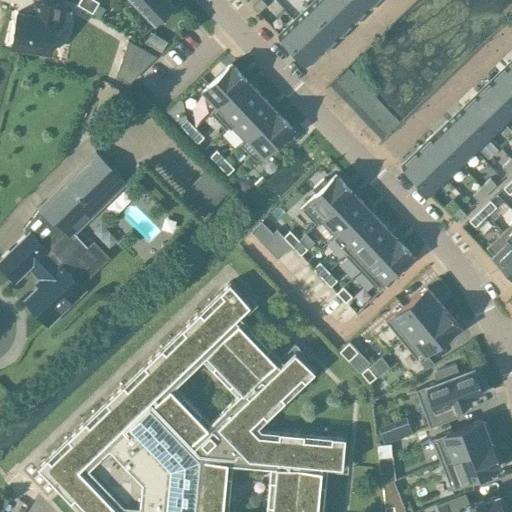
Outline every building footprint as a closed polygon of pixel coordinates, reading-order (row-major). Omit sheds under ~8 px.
[(99,1),(96,0),(89,0),(85,8),(92,12),(99,1)] [(132,0),(130,2),(140,13),(144,10),(154,20),(173,3),(170,0),(132,0)] [(257,11),(266,3),(262,0),(257,0),(252,6),(257,11)] [(336,34),(351,20),(331,0),(314,0),(309,6),(336,34)] [(331,0),(351,20),(366,6),(360,0),(331,0)] [(59,20),(61,5),(35,1),(33,13),(17,10),(12,46),(50,52),(55,19),(59,20)] [(321,48),(336,34),(309,6),(294,20),(321,48)] [(321,48),(294,20),(279,34),(306,63),(321,48)] [(128,38),(116,76),(130,81),(156,54),(128,38)] [(211,111),(246,78),(231,62),(202,89),(217,104),(210,111),(211,111)] [(511,69),(507,64),(492,79),(511,99),(511,69)] [(226,127),(261,94),(246,78),(211,111),(226,127)] [(511,99),(492,79),(477,93),(504,121),(511,113),(511,99)] [(489,135),(504,121),(477,93),(462,107),(489,135)] [(138,94),(125,107),(133,114),(135,112),(147,124),(158,113),(138,94)] [(241,143),(276,110),(261,94),(226,127),(226,128),(230,125),(243,139),(240,142),(241,143)] [(474,150),(489,135),(462,107),(447,121),(474,150)] [(292,126),(276,110),(241,143),(256,159),(272,144),(275,148),(286,138),(283,134),(292,126)] [(186,118),(180,124),(188,133),(195,127),(186,118)] [(459,164),(474,150),(447,121),(433,136),(459,164)] [(203,136),(195,127),(188,133),(197,142),(203,136)] [(433,136),(418,150),(444,178),(459,164),(433,136)] [(216,149),(210,155),(218,164),(225,158),(216,149)] [(444,178),(418,150),(403,164),(429,192),(444,178)] [(29,232),(0,260),(0,261),(15,277),(29,264),(45,281),(26,299),(49,321),(83,287),(79,284),(108,255),(93,239),(86,246),(74,234),(126,182),(95,151),(38,207),(24,227),(29,232)] [(233,167),(225,158),(218,164),(227,173),(233,167)] [(508,172),(511,168),(511,159),(511,158),(502,166),(508,172)] [(206,169),(182,193),(204,215),(228,191),(206,169)] [(300,206),(315,222),(351,188),(335,172),(326,181),(323,177),(312,187),(316,191),(300,206)] [(511,189),(511,177),(511,178),(503,186),(509,193),(511,189)] [(481,186),(487,192),(496,183),(490,178),(481,186)] [(478,200),(487,192),(481,186),(473,194),(478,200)] [(334,235),(366,204),(351,188),(315,222),(316,223),(320,220),(334,235)] [(479,209),(485,215),(496,205),(490,199),(479,209)] [(345,254),(381,220),(366,204),(334,235),(348,250),(344,253),(345,254)] [(456,221),(465,212),(460,207),(451,215),(456,221)] [(479,209),(469,219),(475,225),(485,215),(479,209)] [(345,254),(360,270),(396,236),(381,220),(345,254)] [(511,221),(502,230),(511,240),(511,221)] [(289,229),(283,235),(292,245),(298,239),(289,229)] [(511,273),(511,240),(502,230),(486,246),(511,273)] [(411,252),(396,236),(360,270),(375,286),(391,271),(393,272),(404,262),(402,261),(411,252)] [(307,248),(298,239),(292,245),(300,254),(307,248)] [(321,276),(328,270),(319,261),(313,267),(321,276)] [(336,279),(328,270),(321,276),(330,285),(336,279)] [(342,465),(344,441),(345,435),(261,428),(260,429),(256,426),(315,370),(294,348),(279,363),(266,349),(270,345),(252,327),(248,330),(234,316),(250,302),(229,281),(37,465),(57,486),(61,483),(64,487),(61,490),(81,511),(316,511),(317,508),(323,508),(325,483),(320,482),(321,463),(342,465)] [(385,319),(401,339),(443,305),(427,285),(385,319)] [(343,286),(336,292),(345,301),(351,295),(343,286)] [(443,305),(401,339),(417,358),(458,324),(443,305)] [(357,351),(348,341),(339,350),(348,359),(357,351)] [(480,387),(482,386),(476,370),(474,371),(472,367),(458,372),(455,363),(433,371),(437,380),(415,388),(430,426),(459,415),(455,405),(468,400),(467,396),(482,391),(480,387)] [(369,381),(375,376),(367,366),(361,371),(369,381)] [(441,460),(490,441),(489,438),(491,437),(485,421),(483,422),(481,418),(432,437),(441,460)] [(492,445),(490,441),(441,460),(450,484),(499,465),(498,460),(500,460),(494,444),(492,445)] [(390,442),(377,444),(379,456),(391,455),(390,442)] [(439,511),(507,511),(501,497),(499,498),(498,494),(483,499),(482,496),(469,501),(465,491),(436,503),(439,511)]
